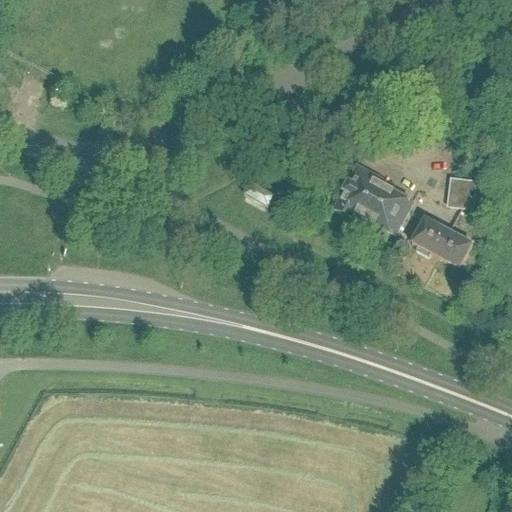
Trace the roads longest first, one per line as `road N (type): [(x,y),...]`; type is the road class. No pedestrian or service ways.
road 1 (unclassified): [(0,131),(64,155),(140,145),(275,89),(451,0)]
road 2 (secondary): [(511,419),(259,332)]
road 3 (secondary): [(259,332),(220,315),(100,291),(0,286)]
road 4 (secondary): [(0,312),(259,332)]
